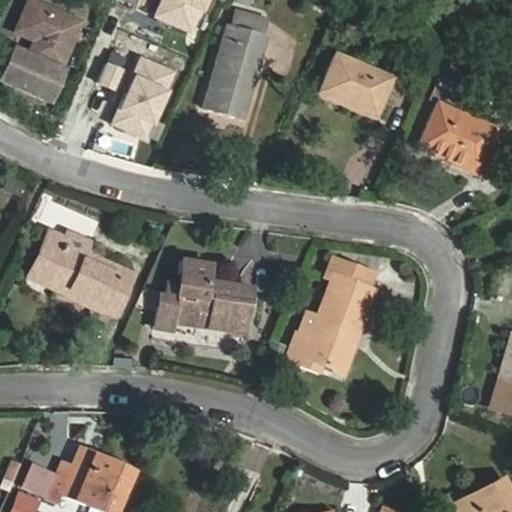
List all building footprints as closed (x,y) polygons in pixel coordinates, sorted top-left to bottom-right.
[(206,0),(155,0),(147,18),(189,37),(206,0)] [(80,24),(29,1),(15,32),(34,41),(28,56),(10,48),(0,71),(0,80),(45,101),(80,24)] [(203,109),(242,120),(265,38),(226,27),(203,109)] [(174,72),(137,57),(109,123),(147,139),(174,72)] [(373,117),(389,80),(333,57),(318,94),(373,117)] [(439,75),(432,95),(447,101),(455,81),(439,75)] [(477,116),(474,122),(436,105),(416,149),(473,174),(495,124),(477,116)] [(125,283),(131,270),(62,239),(64,234),(46,227),(25,274),(67,292),(64,297),(102,313),(116,279),(125,283)] [(244,328),(250,288),(206,281),(208,264),(181,260),(179,277),(168,276),(165,296),(160,295),(155,330),(168,332),(170,322),(189,325),(189,320),(244,328)] [(366,288),(371,273),(340,262),(339,264),(330,260),(323,277),(330,280),(316,317),(308,339),(297,335),(295,334),(285,360),(299,365),(302,356),(321,364),(335,369),(351,327),(358,330),(368,304),(361,302),(366,288)] [(368,304),(373,290),(366,288),(361,302),(368,304)] [(308,339),(316,317),(305,313),(297,335),(308,339)] [(342,372),(358,330),(351,327),(335,369),(342,372)] [(302,356),(299,365),(318,372),(321,364),(302,356)] [(511,372),(500,412),(511,415),(511,372)] [(60,493),(102,511),(116,511),(134,473),(79,449),(66,481),(55,476),(45,500),(55,505),(60,493)] [(511,511),(511,494),(504,478),(451,505),(445,495),(432,501),(437,511),(511,511)] [(10,511),(35,511),(41,499),(18,491),(10,511)]
